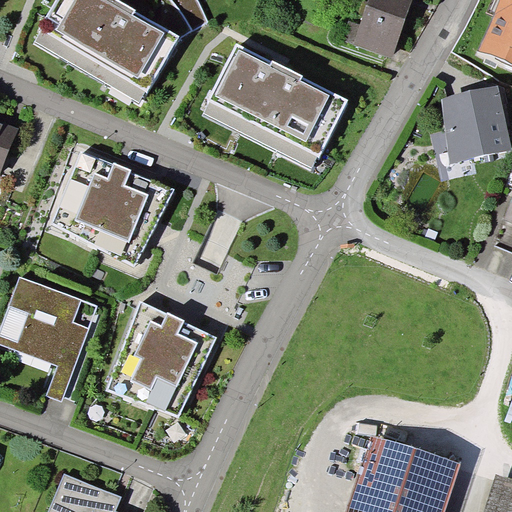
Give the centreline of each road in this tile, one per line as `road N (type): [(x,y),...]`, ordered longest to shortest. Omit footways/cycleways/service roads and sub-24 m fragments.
road 1 (residential): [(335,219),(0,82)]
road 2 (residential): [(335,219),(200,488)]
road 3 (residential): [(453,0),(335,219)]
road 4 (residential): [(0,414),(200,488)]
road 5 (residential): [(511,290),(335,219)]
